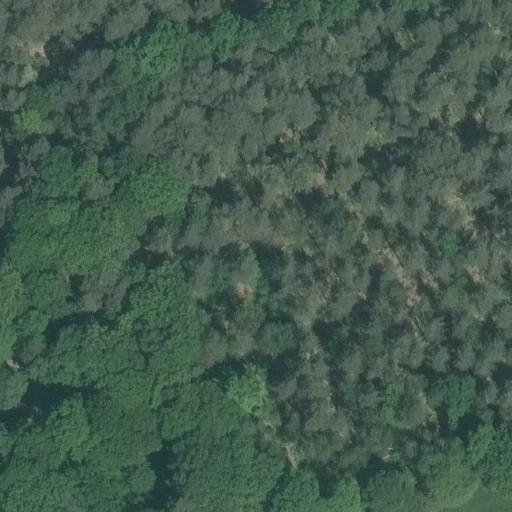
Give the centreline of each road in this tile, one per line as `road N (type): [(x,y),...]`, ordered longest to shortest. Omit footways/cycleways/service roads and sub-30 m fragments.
road 1 (track): [(0,60),(117,41),(180,274),(511,176)]
road 2 (track): [(117,41),(273,0)]
